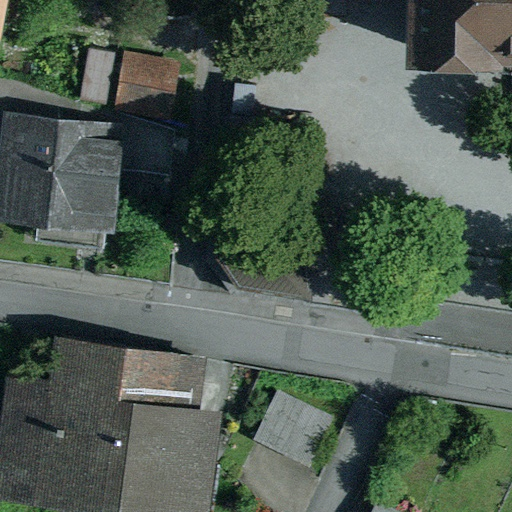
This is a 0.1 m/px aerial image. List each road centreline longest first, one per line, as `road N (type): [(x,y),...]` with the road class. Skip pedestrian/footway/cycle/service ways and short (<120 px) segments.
road 1 (residential): [(0,307),(391,363)]
road 2 (residential): [(391,363),(319,511)]
road 3 (residential): [(391,363),(511,382)]
